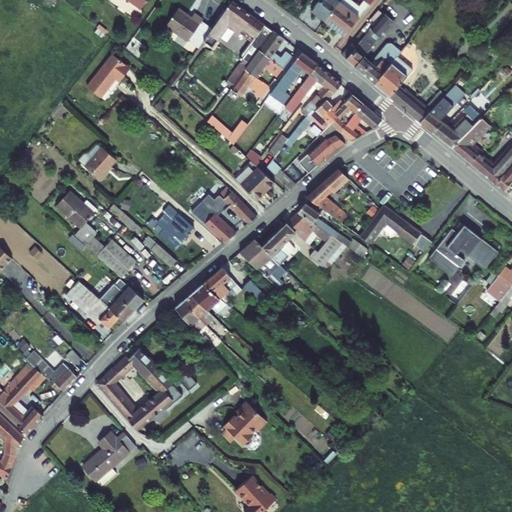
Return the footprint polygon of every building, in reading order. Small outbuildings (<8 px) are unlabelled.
[(121,0),(136,10),(143,0),(121,0)] [(341,0),(320,0),(313,10),(326,20),(341,0)] [(341,0),(326,20),(345,35),(373,0),(362,0),(354,11),(352,10),(358,3),(354,0),(341,0)] [(232,20),(264,43),(266,41),(271,33),(228,2),(203,37),(214,45),(232,20)] [(188,19),(174,9),(162,27),(184,43),(200,21),(191,15),(188,19)] [(369,27),(378,34),(392,17),(383,10),(381,12),(378,9),(377,10),(380,13),(374,21),(369,27)] [(380,13),(377,10),(370,18),(374,21),(380,13)] [(369,46),(378,34),(369,27),(359,39),(369,46)] [(271,33),(266,41),(276,49),(282,40),(272,32),(271,33)] [(361,56),(369,46),(359,39),(344,57),(354,65),(361,56)] [(264,43),(259,51),(283,69),(290,60),(282,54),(281,57),(274,52),(276,49),(266,41),(264,43)] [(396,56),(399,53),(396,52),(393,55),(385,48),(381,48),(369,62),(361,56),(354,65),(374,83),(396,56)] [(259,51),(251,61),(261,69),(263,66),(278,77),(283,69),(259,51)] [(284,51),(282,54),(290,60),(292,57),(284,51)] [(299,72),(308,79),(316,67),(299,54),(268,98),(281,107),(292,93),(287,89),(299,72)] [(129,69),(111,55),(85,88),(99,100),(115,80),(118,83),(129,69)] [(418,119),(425,110),(397,86),(411,69),(396,56),(374,83),(418,119)] [(261,69),(251,61),(246,68),(244,71),(254,79),(261,69)] [(327,75),(316,67),(308,79),(285,110),(291,114),(308,94),(310,96),(318,85),(327,75)] [(254,79),(244,71),(237,80),(247,88),(254,79)] [(495,73),(490,79),(495,84),(501,79),(495,73)] [(478,89),(486,81),(479,74),(471,83),(478,89)] [(340,86),(327,75),(318,85),(322,88),(307,107),(312,111),(309,115),(312,118),(315,114),(323,105),(340,86)] [(254,79),(247,88),(255,93),(261,85),(254,79)] [(237,80),(230,90),(241,97),(247,89),(247,88),(237,80)] [(450,87),(461,96),(464,93),(454,83),(450,87)] [(478,89),(471,83),(464,90),(472,96),(478,89)] [(268,90),(261,85),(255,93),(261,98),(268,90)] [(436,135),(445,125),(439,120),(461,96),(450,87),(428,111),(425,110),(418,119),(436,135)] [(169,88),(160,99),(170,107),(179,96),(169,88)] [(261,98),(255,93),(254,94),(252,98),(258,103),(261,98)] [(342,123),(360,105),(350,96),(337,108),(332,114),(338,120),(329,128),(322,135),(319,138),(321,140),(294,165),(305,175),(329,153),(341,146),(357,138),(351,133),(342,123)] [(268,98),(262,105),(276,115),(281,107),(268,98)] [(329,111),(323,105),(315,114),(312,118),(309,115),(307,118),(306,119),(322,135),(329,128),(338,120),(332,114),(337,108),(335,106),(329,111)] [(356,128),(361,123),(370,114),(360,105),(342,123),(351,133),(356,128)] [(445,125),(436,135),(451,147),(481,117),(473,110),(468,115),(465,112),(449,129),(445,125)] [(361,123),(370,132),(379,122),(370,114),(361,123)] [(511,161),(511,147),(509,145),(493,164),(470,146),(491,125),(482,115),(481,117),(451,147),(494,183),(511,161)] [(232,147),(247,127),(240,123),(226,142),(232,147)] [(356,128),(351,133),(357,138),(363,135),(356,128)] [(273,159),(287,141),(281,137),(267,154),(273,159)] [(99,149),(82,169),(98,183),(106,174),(104,172),(113,161),(99,149)] [(511,161),(494,183),(503,191),(511,181),(511,161)] [(271,186),(261,175),(254,168),(249,163),(230,183),(253,205),(271,186)] [(279,176),(269,164),(264,171),(274,181),(277,178),(279,176)] [(362,192),(345,214),(336,208),(338,205),(331,200),(330,201),(323,196),(343,177),(337,170),(306,196),(349,227),(360,213),(371,200),(362,192)] [(291,188),(279,176),(277,178),(288,190),(291,188)] [(277,178),(274,181),(285,193),(288,190),(277,178)] [(60,196),(84,219),(94,209),(83,199),(79,203),(65,190),(60,196)] [(255,218),(222,190),(210,204),(218,210),(222,205),(245,226),(255,218)] [(132,261),(108,240),(100,248),(89,238),(93,233),(81,222),(84,219),(60,196),(52,205),(77,227),(71,233),(119,276),(132,261)] [(367,220),(357,233),(370,242),(385,220),(414,242),(422,232),(382,202),(367,220)] [(296,211),(329,235),(330,236),(335,231),(320,220),(318,222),(314,220),(319,213),(305,203),(296,211)] [(192,230),(166,206),(161,212),(162,213),(154,223),(163,230),(157,236),(174,250),(192,230)] [(26,250),(34,241),(0,207),(0,220),(3,218),(9,224),(6,227),(17,237),(11,242),(15,246),(10,251),(17,258),(18,257),(13,253),(21,245),(26,250)] [(198,221),(224,242),(235,234),(208,210),(198,221)] [(283,224),(293,233),(298,228),(320,245),(329,235),(296,211),(283,224)] [(360,213),(349,227),(357,233),(367,220),(360,213)] [(138,230),(121,216),(116,221),(133,236),(138,230)] [(454,227),(430,255),(453,274),(466,259),(458,253),(462,249),(486,268),(500,252),(466,223),(459,232),(454,227)] [(270,256),(279,265),(288,256),(279,247),(293,233),(283,224),(260,247),(270,256)] [(351,243),(335,231),(330,236),(340,243),(360,257),(366,250),(353,241),(351,243)] [(320,245),(310,257),(321,265),(340,243),(330,236),(329,235),(320,245)] [(270,256),(260,247),(253,241),(240,252),(251,262),(266,277),(274,284),(281,276),(283,274),(267,259),(270,256)] [(166,255),(154,244),(149,250),(161,261),(166,255)] [(44,256),(46,254),(35,246),(29,253),(45,266),(49,261),(44,256)] [(0,271),(11,259),(0,248),(0,271)] [(251,262),(240,252),(228,262),(241,273),(251,262)] [(175,262),(166,255),(161,261),(170,269),(175,262)] [(222,267),(201,285),(219,300),(238,283),(222,267)] [(274,284),(276,286),(291,300),(298,292),(281,276),(274,284)] [(505,294),(511,285),(511,276),(501,291),(505,294)] [(275,288),(276,286),(274,284),(266,277),(256,288),(283,313),(292,304),(275,288)] [(500,285),(496,281),(494,284),(488,292),(493,296),(500,285)] [(95,305),(100,300),(90,291),(80,282),(66,297),(99,328),(102,324),(98,320),(104,313),(95,305)] [(219,300),(201,285),(191,293),(209,309),(219,300)] [(118,298),(133,312),(140,305),(125,290),(118,298)] [(191,293),(187,296),(205,312),(209,309),(191,293)] [(180,302),(197,320),(203,325),(203,326),(211,318),(205,312),(187,296),(180,302)] [(104,297),(100,301),(119,318),(123,322),(133,312),(118,298),(112,304),(104,297)] [(98,320),(102,324),(108,330),(119,318),(100,301),(100,300),(95,305),(104,313),(98,320)] [(189,327),(197,320),(180,302),(173,308),(185,321),(189,327)] [(178,327),(185,321),(173,308),(166,314),(178,327)] [(189,327),(195,333),(203,325),(197,320),(189,327)] [(79,359),(67,348),(62,353),(73,364),(79,359)] [(61,393),(76,378),(77,376),(64,363),(55,372),(35,351),(27,359),(31,362),(44,375),(61,393)] [(128,362),(134,367),(159,395),(164,391),(170,386),(139,352),(128,362)] [(113,385),(134,367),(128,362),(125,359),(95,385),(135,432),(172,399),(164,391),(159,395),(137,413),(113,385)] [(0,394),(0,414),(24,438),(41,419),(32,410),(23,420),(11,409),(44,375),(31,362),(0,394)] [(266,423),(245,403),(235,414),(238,417),(235,420),(232,418),(222,428),(242,447),(244,445),(248,446),(250,444),(250,439),(252,437),(250,435),(256,430),(257,432),(266,423)] [(0,437),(10,447),(5,457),(11,460),(15,449),(21,440),(0,419),(0,437)] [(109,470),(134,449),(125,438),(118,444),(110,435),(97,445),(103,451),(82,469),(99,489),(114,476),(109,470)] [(5,457),(0,466),(7,470),(11,460),(5,457)] [(247,476),(231,491),(247,507),(241,511),(258,511),(271,500),(247,476)]
